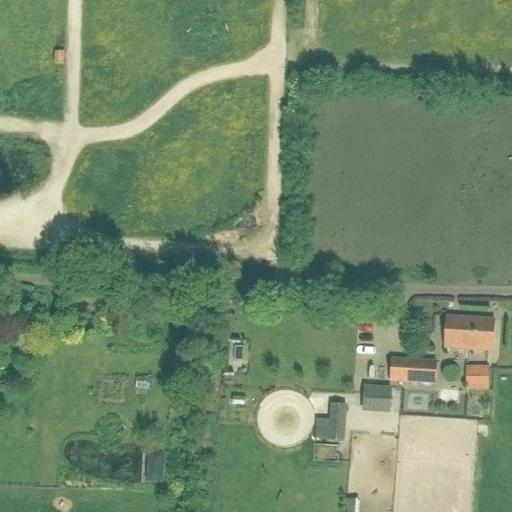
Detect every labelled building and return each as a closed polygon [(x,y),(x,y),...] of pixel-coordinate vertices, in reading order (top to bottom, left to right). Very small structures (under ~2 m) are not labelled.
[(492,353),(494,321),(447,318),(445,350),(492,353)] [(435,362),(424,361),(392,359),(391,383),(434,385),(435,362)] [(467,392),(487,391),(487,368),(467,368),(467,392)] [(393,390),(390,390),(366,389),(364,414),(391,416),(393,390)] [(487,400),(475,400),(475,412),(487,412),(487,400)] [(343,444),(346,407),(330,406),(327,443),(343,444)]
